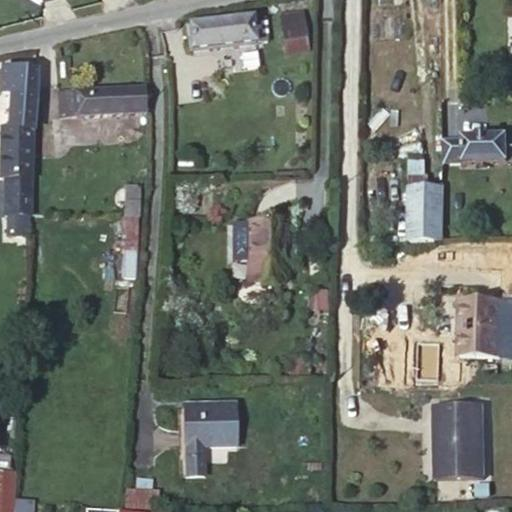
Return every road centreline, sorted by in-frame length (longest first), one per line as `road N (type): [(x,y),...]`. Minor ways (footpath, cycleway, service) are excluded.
road 1 (unknown): [(347,0),(350,462)]
road 2 (unclassified): [(0,45),(205,0)]
